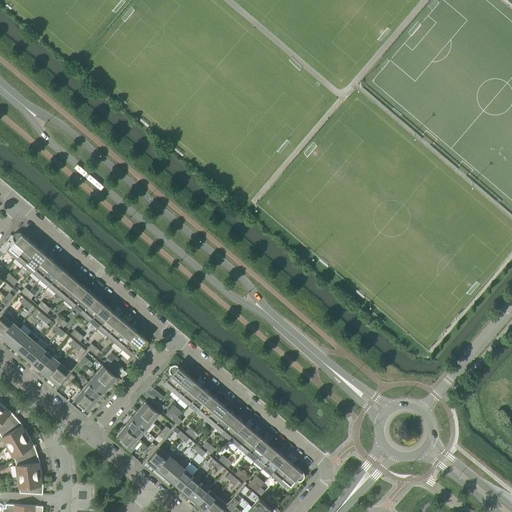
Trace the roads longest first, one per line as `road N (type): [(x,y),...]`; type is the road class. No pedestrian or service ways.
road 1 (tertiary): [(20,104),(50,144),(229,294),(278,321)]
road 2 (tertiary): [(278,321),(66,130),(20,104)]
road 3 (residential): [(297,511),(330,470),(177,339)]
road 4 (residential): [(177,339),(19,205)]
road 5 (tertiary): [(385,414),(278,321)]
road 6 (unclassified): [(425,409),(511,308)]
road 7 (residential): [(94,437),(177,339)]
